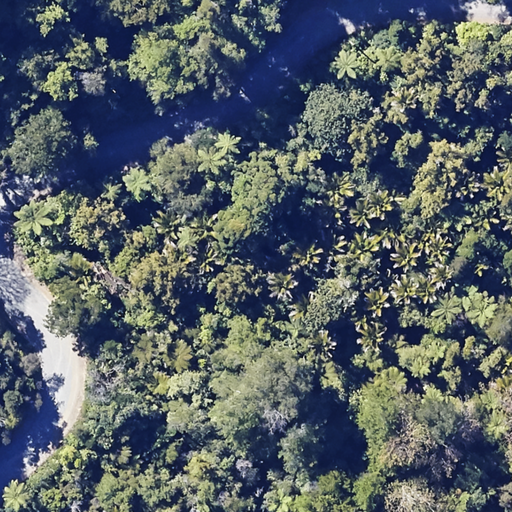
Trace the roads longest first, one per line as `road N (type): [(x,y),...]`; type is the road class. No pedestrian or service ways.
road 1 (unclassified): [(0,208),(6,193),(38,169),(132,147),(218,106),(322,24),(359,7),(409,0),(511,10)]
road 2 (unclassified): [(0,471),(37,442),(57,402),(61,366),(49,326),(0,254)]
